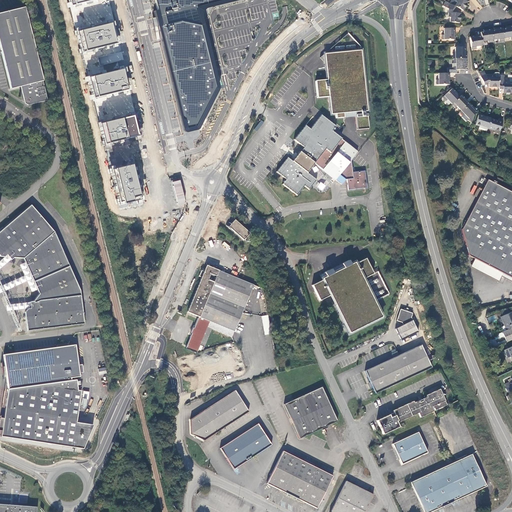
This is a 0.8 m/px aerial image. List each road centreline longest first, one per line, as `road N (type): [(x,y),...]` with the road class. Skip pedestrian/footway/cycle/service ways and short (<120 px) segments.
road 1 (unclassified): [(392,511),(319,352),(287,258),(215,183)]
road 2 (secondary): [(506,438),(434,253),(400,80)]
road 3 (unclassified): [(0,341),(91,321),(61,230),(31,193)]
road 4 (residential): [(136,0),(179,169),(215,183)]
road 5 (tertiary): [(215,183),(140,365)]
road 6 (tertiary): [(289,47),(257,90),(215,183)]
road 7 (unclassified): [(140,365),(165,365),(174,376),(180,445),(192,471)]
road 8 (unclassified): [(0,102),(56,142),(57,168),(31,193)]
